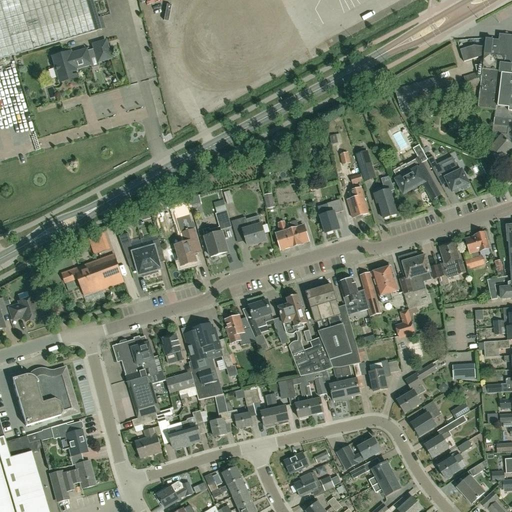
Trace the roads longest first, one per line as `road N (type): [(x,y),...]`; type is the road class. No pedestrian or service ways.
road 1 (primary): [(0,259),(459,13)]
road 2 (unclassified): [(85,333),(205,302),(228,282),(350,246),(380,249),(511,207)]
road 3 (residential): [(256,446),(383,422),(448,511)]
road 4 (unclassified): [(127,483),(85,333)]
road 5 (residential): [(127,483),(256,446)]
